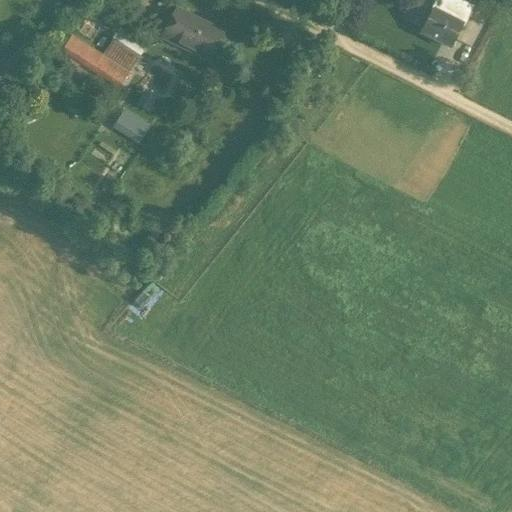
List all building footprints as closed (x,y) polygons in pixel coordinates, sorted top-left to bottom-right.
[(439,0),(422,34),(451,49),(461,28),(463,29),(474,7),(475,8),(478,0),(439,0)] [(161,39),(209,62),(222,33),(175,10),(161,39)] [(61,53),(118,90),(140,55),(113,38),(102,55),(72,36),(61,53)] [(179,81),(172,97),(194,107),(201,91),(179,81)] [(145,92),(136,106),(148,114),(157,100),(145,92)] [(113,129),(138,145),(150,127),(125,111),(113,129)]
